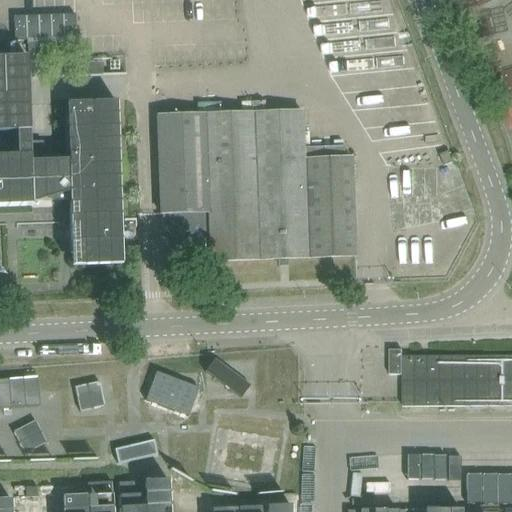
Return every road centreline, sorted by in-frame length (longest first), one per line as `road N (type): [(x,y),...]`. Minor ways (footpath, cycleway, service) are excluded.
road 1 (unclassified): [(422,0),(497,204),(500,242),(488,275),(462,300),(415,312),(0,333)]
road 2 (unknown): [(125,114),(139,327)]
